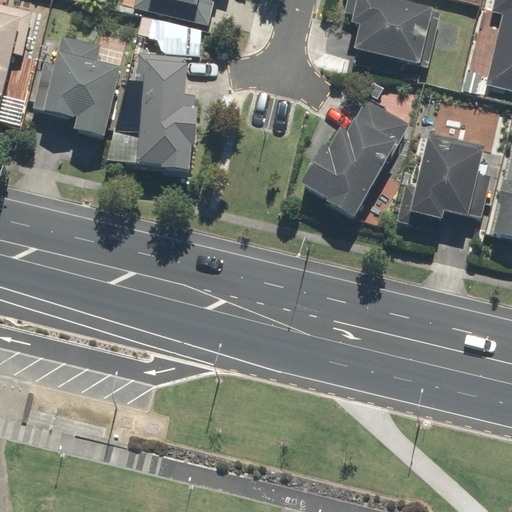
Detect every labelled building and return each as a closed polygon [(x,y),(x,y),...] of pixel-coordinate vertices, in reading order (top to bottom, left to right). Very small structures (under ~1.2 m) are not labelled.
[(124,0),(121,13),(206,33),(214,0),(124,0)] [(385,0),(344,0),(340,20),(346,22),(344,33),(353,35),(345,70),(396,82),(398,73),(425,79),(439,20),(384,7),(385,0)] [(511,0),(492,0),(488,19),(498,21),(481,91),(511,98),(511,0)] [(20,63),(31,17),(0,10),(0,84),(6,60),(20,63)] [(66,142),(98,149),(114,77),(95,72),(99,52),(57,43),(52,69),(41,66),(29,121),(69,130),(66,142)] [(181,103),(184,62),(134,58),(130,104),(135,104),(132,135),(111,133),(104,167),(130,169),(129,178),(187,183),(193,104),(181,103)] [(291,197),(346,230),(406,129),(364,104),(342,142),(334,138),(321,159),(316,156),(291,197)] [(402,191),(393,229),(435,239),(439,223),(461,228),(462,222),(480,226),(490,183),(476,179),(483,153),(423,139),(410,193),(402,191)] [(498,192),(485,246),(511,252),(511,148),(501,193),(498,192)]
